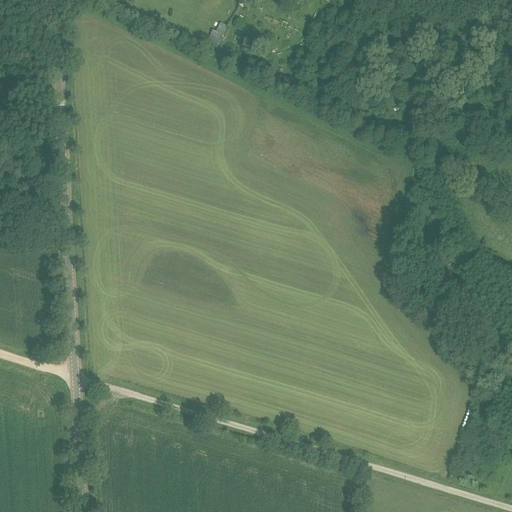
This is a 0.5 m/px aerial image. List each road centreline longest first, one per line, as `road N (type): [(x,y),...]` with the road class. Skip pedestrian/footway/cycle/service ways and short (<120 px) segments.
road 1 (track): [(0,354),(511,511)]
road 2 (tertiary): [(83,511),(52,0)]
